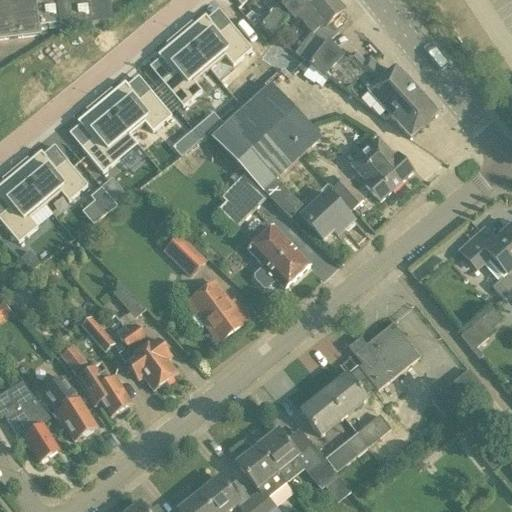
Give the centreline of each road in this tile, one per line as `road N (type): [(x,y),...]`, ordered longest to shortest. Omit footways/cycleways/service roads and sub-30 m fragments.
road 1 (unclassified): [(68,511),(511,161)]
road 2 (residential): [(0,155),(191,0)]
road 3 (unclassified): [(511,160),(373,0)]
